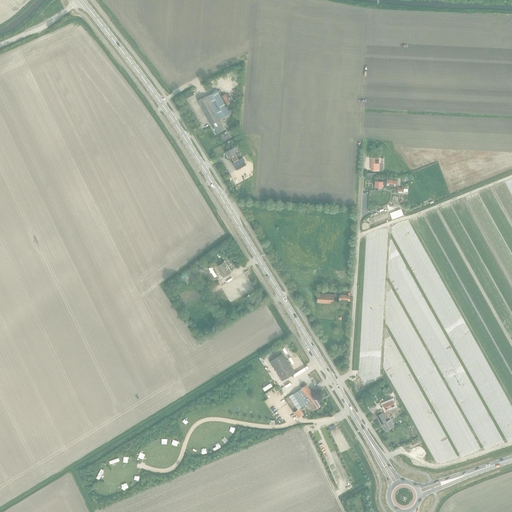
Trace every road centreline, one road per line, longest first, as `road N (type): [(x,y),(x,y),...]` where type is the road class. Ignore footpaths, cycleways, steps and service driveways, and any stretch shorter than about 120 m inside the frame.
road 1 (secondary): [(333,384),(183,136),(80,0)]
road 2 (unclassified): [(333,384),(352,369),(362,203)]
